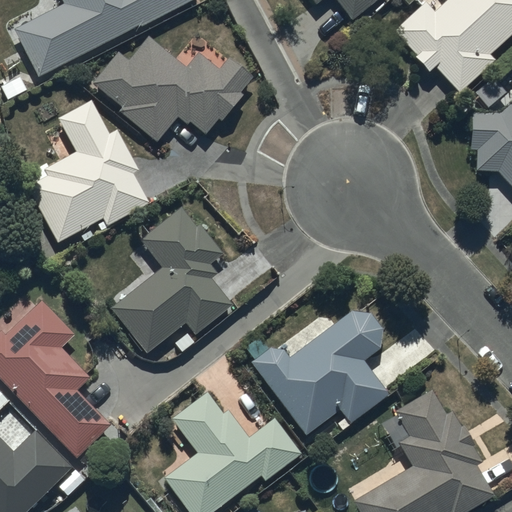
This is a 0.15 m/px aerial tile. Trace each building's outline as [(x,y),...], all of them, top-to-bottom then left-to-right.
[(14,36),(38,85),(199,5),(196,0),(57,0),(63,11),(14,36)] [(384,0),(303,0),(313,13),(328,1),(350,28),(384,0)] [(491,67),(485,60),(511,36),(511,0),(451,0),(431,18),(424,9),(395,34),(419,61),(417,63),(430,78),(438,71),(459,95),(491,67)] [(118,59),(91,91),(121,115),(118,118),(156,150),(176,126),(186,134),(189,130),(205,144),(218,127),(221,130),(243,103),(240,100),(252,86),(228,66),(218,77),(198,60),(186,75),(148,44),(128,68),(118,59)] [(90,108),(57,126),(75,160),(44,177),(48,183),(27,195),(57,251),(103,227),(107,234),(149,211),(133,181),(139,178),(117,138),(108,142),(90,108)] [(481,174),(503,175),(511,184),(511,112),(503,121),(476,120),(476,153),(481,153),(481,174)] [(112,315),(147,360),(185,330),(195,343),(231,314),(210,287),(217,282),(209,272),(222,261),(199,232),(197,233),(182,215),(141,248),(162,276),(112,315)] [(87,386),(60,357),(75,342),(42,308),(6,342),(1,336),(0,336),(0,387),(74,465),(108,432),(75,397),(87,386)] [(276,338),(250,357),(303,430),(338,405),(348,419),(386,391),(362,357),(377,346),(378,344),(378,343),(379,341),(379,340),(380,338),(380,336),(380,334),(380,333),(380,331),(380,329),(379,328),(379,326),(378,324),(378,323),(377,321),(376,320),(375,318),(374,317),(373,316),(372,315),(370,313),(369,312),(367,312),(366,311),(364,310),(363,309),(361,309),(359,309),(358,308),(356,308),(354,308),(352,308),(351,308),(349,309),(347,309),(288,353),(276,338)] [(411,463),(352,497),(360,511),(445,511),(446,511),(456,511),(491,492),(474,463),(480,459),(450,408),(444,412),(430,387),(393,408),(407,434),(398,439),(411,463)] [(196,449),(163,473),(191,511),(205,511),(260,472),(263,476),(299,450),(273,416),(248,435),(227,407),(223,410),(207,389),(171,416),(196,449)] [(10,406),(0,415),(0,423),(15,439),(29,426),(10,406)] [(0,511),(31,481),(0,449),(0,511)]
